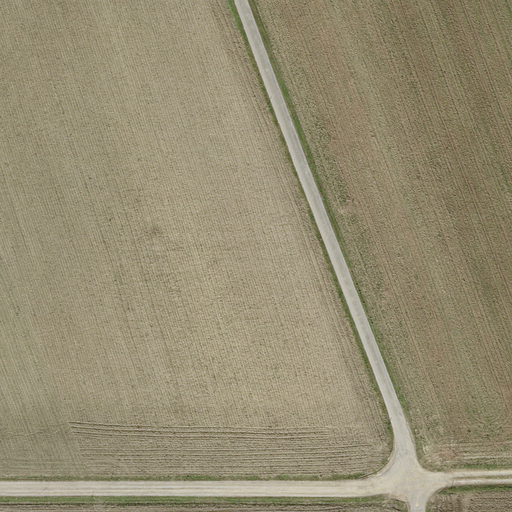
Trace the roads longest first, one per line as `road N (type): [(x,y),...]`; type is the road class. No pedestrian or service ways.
road 1 (track): [(433,511),(432,481),(237,0)]
road 2 (track): [(0,489),(511,479)]
